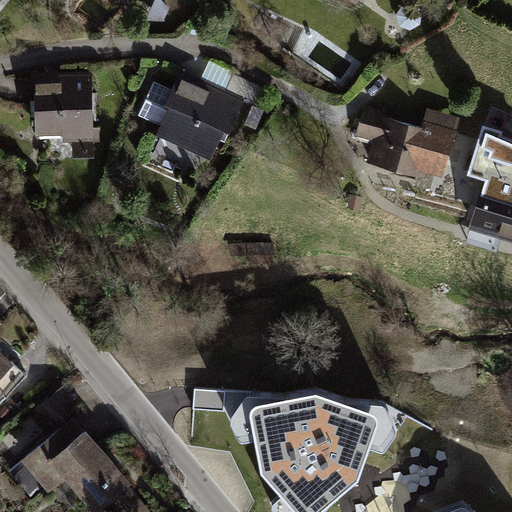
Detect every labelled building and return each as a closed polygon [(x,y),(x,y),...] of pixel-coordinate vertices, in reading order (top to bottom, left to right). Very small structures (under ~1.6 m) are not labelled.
[(181,72),(157,131),(213,154),(238,95),(181,72)] [(93,75),(34,77),(36,137),(95,135),(93,75)] [(369,159),(456,181),(475,120),(431,109),(429,124),(362,104),(354,133),(373,137),(369,159)] [(508,118),(479,109),(475,120),(456,181),(478,188),(467,220),(511,233),(511,129),(505,128),(508,118)] [(274,242),(229,242),(229,254),(248,254),(248,262),(272,262),(272,254),(274,254),(274,242)] [(0,343),(0,398),(26,369),(0,343)] [(316,386),(257,398),(252,400),(250,404),(250,408),(263,468),(303,511),(315,511),(360,473),(379,416),(379,412),(376,408),(372,405),(316,386)] [(75,412),(22,453),(48,487),(68,472),(95,508),(110,496),(121,511),(153,511),(130,480),(134,477),(90,419),(84,424),(75,412)]
